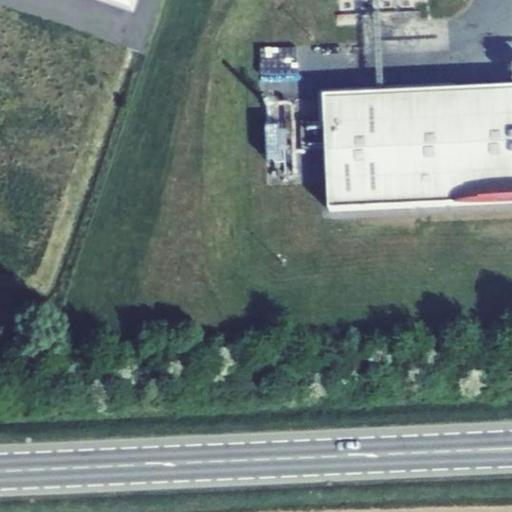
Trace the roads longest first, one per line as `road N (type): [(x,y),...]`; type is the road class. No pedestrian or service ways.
road 1 (secondary): [(0,470),(342,455)]
road 2 (secondary): [(511,443),(342,455)]
road 3 (secondary): [(342,455),(511,454)]
